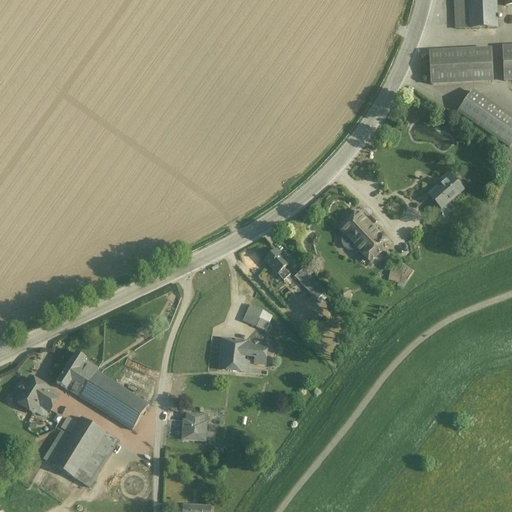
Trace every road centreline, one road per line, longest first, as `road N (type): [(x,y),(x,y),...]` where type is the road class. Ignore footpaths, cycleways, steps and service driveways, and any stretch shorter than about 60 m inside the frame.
road 1 (unclassified): [(423,0),(375,118),(359,136),(295,205),(185,266)]
road 2 (residential): [(185,266),(191,293),(161,394),(158,511)]
road 3 (unclassified): [(185,266),(8,351)]
road 4 (unknown): [(481,257),(411,169),(359,136)]
